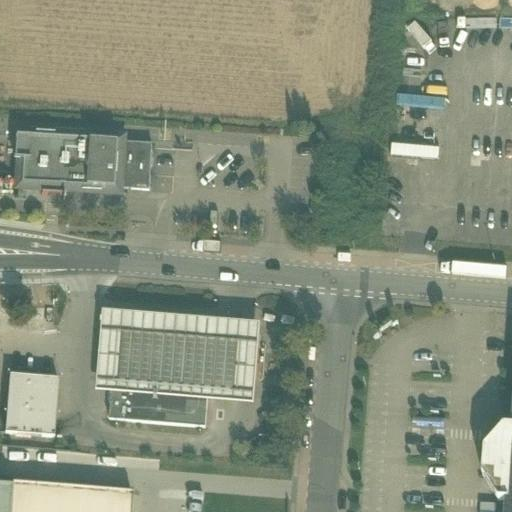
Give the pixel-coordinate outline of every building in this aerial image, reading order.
[(119,146),(128,147),(128,137),(16,131),(15,140),(30,141),(30,137),(61,139),(61,143),(65,143),(65,139),(75,140),(75,143),(106,145),(107,142),(117,143),(117,146),(119,146)] [(51,188),(116,192),(119,146),(117,146),(117,143),(107,142),(106,145),(75,143),(75,140),(65,139),(65,143),(61,143),(61,139),(30,137),(30,141),(15,140),(14,163),(23,164),(21,191),(42,192),(42,193),(51,193),(51,188)] [(128,147),(119,146),(116,192),(125,193),(149,194),(150,178),(145,177),(146,170),(151,171),(152,148),(128,147)] [(440,152),(392,149),(391,161),(439,164),(440,152)] [(23,164),(14,163),(12,195),(124,202),(125,193),(116,192),(51,188),(51,193),(42,193),(42,192),(21,191),(23,164)] [(103,316),(97,397),(112,398),(208,406),(254,409),(259,329),(103,316)] [(4,437),(53,441),(58,384),(9,380),(4,437)] [(110,424),(206,432),(208,406),(208,399),(112,391),(112,398),(110,424)] [(506,511),(511,511),(511,434),(505,434),(485,456),(483,481),(499,507),(507,507),(506,511)] [(250,456),(273,459),(275,440),(261,439),(251,446),(250,456)] [(11,487),(10,492),(8,511),(130,511),(132,497),(11,487)] [(8,511),(10,492),(0,490),(0,511),(8,511)]
